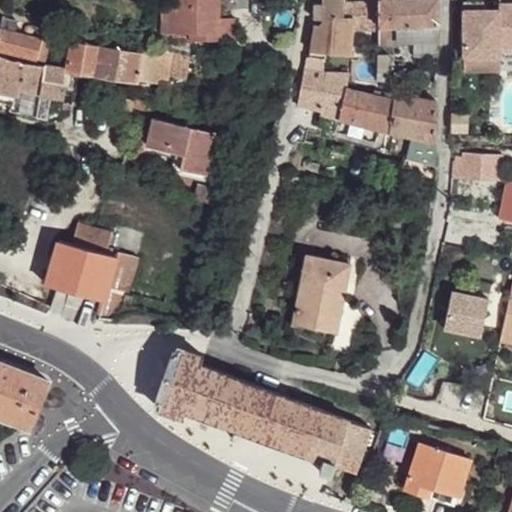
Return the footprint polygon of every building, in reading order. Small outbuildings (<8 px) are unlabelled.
[(219,0),(177,0),(177,32),(203,33),(202,40),(236,40),(235,18),(220,18),(219,0)] [(346,0),(325,0),(325,3),(315,3),(316,18),(321,19),(320,25),(316,24),(311,56),(325,58),(326,54),(346,54),(346,18),(380,16),(381,0),(347,2),(346,0)] [(439,0),(382,0),(381,0),(380,16),(379,79),(393,80),(394,65),(396,39),(439,41),(439,0)] [(483,0),(463,0),(464,10),(483,10),(483,0)] [(500,10),(464,10),(463,56),(501,56),(501,49),(511,49),(511,3),(500,3),(500,10)] [(44,39),(1,28),(0,33),(0,49),(38,59),(44,39)] [(147,50),(143,50),(143,52),(101,45),(73,41),(67,68),(69,68),(69,70),(97,74),(100,74),(138,79),(165,83),(170,54),(147,50)] [(65,98),(65,96),(69,70),(69,68),(67,68),(0,54),(0,55),(0,102),(38,112),(42,94),(51,96),(49,119),(61,120),(65,98)] [(391,130),(394,130),(390,153),(439,165),(438,102),(396,95),(396,100),(381,96),(347,89),(349,74),(324,71),(325,58),(311,56),(308,56),(299,105),(322,111),(322,113),(391,130)] [(501,56),(463,56),(463,71),(500,71),(501,56)] [(408,68),(394,65),(393,80),(398,82),(407,84),(408,68)] [(135,98),(116,93),(110,118),(131,123),(134,105),(135,98)] [(51,96),(42,94),(38,112),(38,116),(49,119),(51,96)] [(159,104),(135,98),(134,105),(158,111),(159,109),(159,104)] [(225,134),(162,118),(156,146),(193,155),(189,170),(215,176),(225,134)] [(243,124),(234,122),(231,137),(239,139),(243,124)] [(500,155),(452,152),(451,175),(499,179),(500,155)] [(403,163),(388,160),(384,177),(400,181),(403,163)] [(424,169),(408,164),(406,178),(422,182),(424,169)] [(110,232),(80,223),(79,226),(77,226),(72,243),(105,252),(107,248),(110,232)] [(72,243),(59,239),(47,285),(59,288),(53,309),(97,318),(106,290),(118,251),(107,248),(105,252),(72,243)] [(134,255),(118,251),(106,290),(127,297),(138,262),(134,255)] [(295,323),(336,331),(333,350),(356,354),(363,318),(354,315),(343,313),(351,264),(307,255),(295,323)] [(363,266),(351,264),(343,313),(354,315),(363,266)] [(511,288),(503,326),(511,328),(511,288)] [(487,300),(451,293),(443,330),(479,337),(487,300)] [(511,328),(503,326),(499,342),(511,345),(511,328)] [(205,356),(180,346),(170,376),(160,406),(185,415),(186,410),(323,460),(321,470),(332,474),(336,465),(355,471),(371,427),(204,363),(205,356)] [(0,414),(31,426),(48,381),(0,361),(0,414)] [(470,459),(419,442),(404,488),(428,496),(431,485),(457,495),(470,459)] [(457,495),(432,486),(428,496),(454,505),(457,495)]
